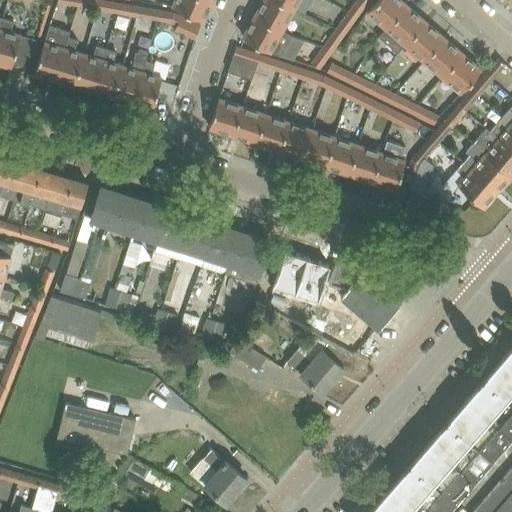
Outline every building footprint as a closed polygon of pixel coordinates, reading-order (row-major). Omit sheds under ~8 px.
[(97,8),(98,0),(77,0),(77,4),(97,8)] [(117,12),(119,2),(107,0),(98,0),(97,8),(117,12)] [(203,19),(211,1),(209,0),(175,0),(173,6),(203,19)] [(282,29),(294,8),(280,0),(264,0),(256,14),(282,29)] [(367,4),(369,1),(367,0),(358,0),(350,11),(357,17),(367,4)] [(401,0),(378,0),(368,11),(386,27),(385,28),(386,28),(407,4),(401,0)] [(138,16),(139,6),(119,2),(117,12),(138,16)] [(425,20),(407,4),(386,28),(385,28),(379,36),(396,51),(404,42),(405,43),(425,20)] [(158,19),(159,9),(139,6),(138,16),(158,19)] [(159,9),(158,19),(170,21),(176,24),(180,15),(171,11),(159,9)] [(345,34),(357,17),(350,11),(338,29),(345,34)] [(281,54),(292,35),(282,29),(256,14),(244,36),(270,50),(271,50),(281,54)] [(194,37),(200,24),(180,15),(176,24),(175,28),(194,37)] [(31,70),(40,39),(11,31),(14,20),(4,18),(0,33),(0,62),(12,66),(13,65),(31,70)] [(444,36),(425,20),(405,43),(424,59),(444,36)] [(54,77),(67,36),(69,30),(49,24),(35,71),(54,77)] [(332,51),(345,34),(338,29),(325,47),(332,51)] [(74,83),(83,53),(73,50),(77,39),(67,36),(54,77),(74,83)] [(462,52),(444,36),(424,59),(442,75),(462,52)] [(93,89),(106,48),(96,44),(92,56),(83,53),(74,83),(93,89)] [(252,78),(257,62),(260,54),(236,46),(228,70),(252,78)] [(320,68),(332,51),(325,47),(313,63),(320,68)] [(113,95),(122,65),(113,62),(116,51),(106,48),(93,89),(113,95)] [(133,101),(145,59),(148,50),(139,48),(138,52),(136,51),(134,58),(136,59),(133,68),(122,65),(113,95),(133,101)] [(480,68),(462,52),(442,75),(461,91),(480,68)] [(283,62),(260,54),(257,62),(281,70),(283,62)] [(495,63),(486,73),(493,79),(507,64),(500,57),(495,63)] [(154,62),(145,59),(133,101),(152,107),(162,76),(151,73),(154,62)] [(306,70),(283,62),(281,70),(303,77),(306,70)] [(331,63),(328,71),(345,79),(349,71),(331,63)] [(324,76),(306,70),(303,77),(321,84),(326,86),(330,79),(324,76)] [(371,83),(349,71),(345,79),(367,90),(371,83)] [(486,73),(472,89),(479,95),(493,79),(486,73)] [(352,90),(330,79),(326,86),(348,97),(352,90)] [(394,94),(371,83),(367,90),(390,101),(394,94)] [(472,89),(459,104),(466,110),(479,95),(472,89)] [(374,101),(352,90),(348,97),(371,108),(374,101)] [(417,105),(394,94),(390,101),(413,112),(417,105)] [(233,133),(242,105),(219,97),(209,125),(233,133)] [(396,112),(374,101),(371,108),(393,119),(396,112)] [(453,125),(466,110),(459,104),(446,119),(453,125)] [(256,141),(265,113),(242,105),(233,133),(256,141)] [(438,115),(417,105),(413,112),(434,123),(438,115)] [(415,130),(419,123),(396,112),(393,119),(415,130)] [(279,149),(289,121),(280,118),(265,113),(256,141),(279,149)] [(440,141),(453,125),(446,119),(435,131),(432,134),(440,141)] [(312,128),(289,121),(279,149),(302,157),(312,128)] [(496,123),(489,131),(511,150),(511,122),(505,130),(496,123)] [(326,164),(335,136),(312,128),(302,157),(326,164)] [(511,172),(511,150),(486,128),(473,143),(509,175),(511,172)] [(426,157),(440,141),(432,134),(424,143),(413,156),(410,167),(416,169),(409,189),(422,193),(429,174),(434,164),(433,163),(426,157)] [(349,172),(358,144),(335,136),(326,164),(349,172)] [(382,152),(372,180),(396,188),(405,160),(402,159),(406,147),(387,141),(383,152),(382,152)] [(497,190),(509,175),(473,143),(466,150),(470,154),(463,161),(497,190)] [(372,180),(382,152),(381,151),(371,148),(358,144),(349,172),(372,180)] [(0,188),(9,158),(0,155),(0,188)] [(18,187),(25,163),(9,158),(0,188),(0,194),(13,198),(16,186),(18,187)] [(463,161),(443,184),(452,191),(458,184),(483,205),(497,190),(463,161)] [(25,163),(18,184),(25,186),(20,203),(29,205),(30,203),(40,168),(25,163)] [(46,208),(56,172),(40,168),(30,203),(46,208)] [(62,213),(72,177),(56,172),(46,208),(62,213)] [(88,182),(72,177),(62,213),(77,217),(88,182)] [(90,191),(82,215),(109,223),(113,211),(119,213),(125,194),(101,186),(98,194),(90,191)] [(113,211),(109,223),(133,231),(137,218),(143,221),(149,202),(125,194),(119,213),(113,211)] [(137,218),(133,231),(156,239),(161,226),(167,228),(173,210),(149,202),(143,221),(137,218)] [(161,226),(156,239),(180,247),(184,234),(191,236),(197,217),(173,210),(167,228),(161,226)] [(184,234),(180,247),(204,254),(208,242),(215,244),(221,225),(197,217),(191,236),(184,234)] [(20,234),(23,226),(7,221),(5,229),(20,234)] [(204,254),(201,265),(220,271),(225,269),(227,262),(228,262),(232,250),(239,252),(245,233),(221,225),(215,244),(208,242),(204,254)] [(36,238),(39,230),(23,226),(20,234),(36,238)] [(52,243),(54,235),(39,230),(36,238),(52,243)] [(232,250),(228,262),(259,272),(269,241),(245,233),(239,252),(232,250)] [(67,247),(70,239),(54,235),(52,243),(67,247)] [(0,273),(5,275),(11,256),(14,244),(0,239),(0,273)] [(92,280),(77,275),(87,242),(77,239),(61,289),(87,298),(92,280)] [(285,248),(271,289),(294,296),(308,255),(285,248)] [(308,255),(294,296),(317,304),(331,263),(308,255)] [(335,262),(329,282),(344,287),(341,294),(340,295),(378,328),(399,303),(382,288),(385,279),(335,262)] [(55,270),(46,267),(39,286),(47,289),(55,270)] [(0,295),(12,299),(14,291),(1,287),(5,275),(0,273),(0,295)] [(40,309),(47,289),(39,286),(31,306),(40,309)] [(111,287),(105,304),(116,308),(122,291),(116,289),(111,287)] [(116,308),(127,311),(132,294),(122,291),(116,308)] [(260,291),(256,300),(265,305),(270,296),(260,291)] [(102,310),(51,294),(35,334),(44,337),(45,333),(90,347),(102,310)] [(32,328),(40,309),(31,306),(24,325),(32,328)] [(157,308),(152,325),(163,329),(168,311),(157,308)] [(179,314),(168,311),(163,329),(173,332),(179,314)] [(206,316),(201,333),(211,337),(216,320),(206,316)] [(304,317),(301,323),(312,330),(315,321),(304,317)] [(227,323),(216,320),(211,337),(221,340),(227,323)] [(25,348),(32,328),(24,325),(16,344),(25,348)] [(344,366),(339,362),(349,352),(312,332),(288,360),(323,391),(344,366)] [(230,350),(259,369),(267,356),(238,337),(230,350)] [(17,367),(25,348),(16,344),(9,364),(17,367)] [(511,344),(502,356),(511,364),(511,344)] [(511,364),(502,356),(483,377),(511,401),(511,364)] [(10,386),(17,367),(9,364),(1,383),(10,386)] [(511,401),(483,377),(465,398),(511,437),(511,401)] [(0,404),(2,405),(10,386),(1,383),(0,386),(0,404)] [(511,443),(511,437),(465,398),(447,419),(497,462),(511,443)] [(66,400),(57,435),(127,452),(135,417),(66,400)] [(497,462),(447,419),(428,441),(478,483),(497,462)] [(478,483),(428,441),(410,462),(460,504),(478,483)] [(247,478),(230,463),(211,447),(191,470),(226,501),(247,478)] [(127,453),(103,493),(108,497),(133,457),(127,453)] [(453,511),(460,504),(410,462),(392,483),(426,511),(453,511)] [(511,511),(511,466),(472,511),(511,511)] [(0,475),(18,481),(21,473),(1,467),(0,471),(0,475)] [(38,487),(40,479),(21,473),(18,481),(38,487)] [(38,487),(32,507),(30,511),(51,511),(60,484),(40,479),(38,487)] [(426,511),(392,483),(373,504),(382,511),(426,511)]
